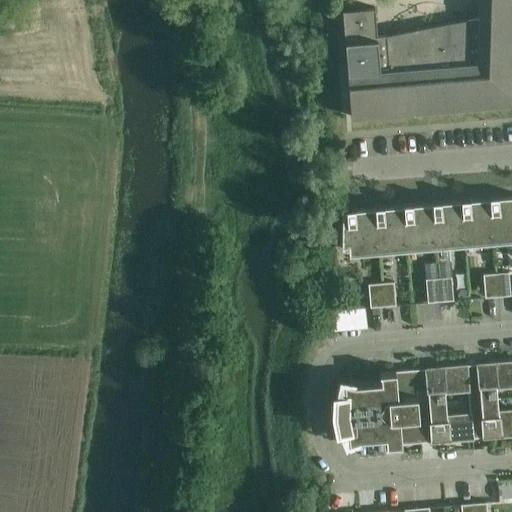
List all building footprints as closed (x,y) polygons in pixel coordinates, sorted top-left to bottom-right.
[(511,0),(479,0),(479,17),(377,36),(375,8),(342,11),(351,117),(511,103),(511,0)] [(511,195),(503,196),(504,199),(500,199),(500,196),(490,197),(493,237),(493,239),(511,238),(511,236),(511,235),(511,195)] [(493,237),(490,197),(488,197),(488,200),(483,200),(483,198),(475,199),(475,201),(472,201),(472,199),(461,200),(465,240),(465,242),(483,240),(482,238),(493,237)] [(465,240),(461,200),(460,200),(460,202),(455,203),(455,200),(446,201),(446,203),(443,204),(443,201),(432,202),(436,242),(436,244),(454,243),(454,241),(465,240)] [(436,242),(432,202),(431,202),(431,205),(426,205),(426,203),(417,203),(417,206),(415,206),(414,204),(404,205),(407,245),(407,247),(425,245),(425,243),(436,242)] [(407,245),(404,205),(402,205),(402,207),(397,208),(397,205),(389,206),(389,208),(386,209),(386,206),(375,207),(378,247),(379,249),(397,248),(396,246),(407,245)] [(378,247),(375,207),(373,207),(374,209),(369,210),(368,208),(360,208),(360,211),(357,211),(357,209),(342,210),(341,244),(343,244),(343,242),(348,241),(349,250),(350,250),(350,252),(368,250),(368,248),(378,247)] [(509,272),(496,273),(498,296),(511,295),(509,272)] [(498,296),(496,273),(483,274),(485,297),(498,296)] [(452,277),(439,278),(441,301),(454,300),(452,277)] [(441,301),(439,278),(426,279),(428,302),(441,301)] [(394,281),(381,283),(383,306),(396,305),(394,281)] [(406,303),(416,304),(418,283),(407,282),(406,303)] [(383,306),(381,283),(368,284),(370,307),(383,306)] [(466,365),(468,389),(469,401),(497,399),(496,387),(511,385),(511,360),(478,364),(478,373),(468,374),(467,364),(466,365)] [(468,389),(466,365),(426,368),(427,378),(416,379),(415,369),(414,369),(417,405),(446,403),(445,391),(468,389)] [(420,442),(417,405),(414,369),(379,372),(379,374),(381,374),(381,380),(354,383),(344,381),(344,393),(335,394),(334,412),(338,431),(348,430),(349,442),(359,438),(386,436),(386,443),(385,443),(385,445),(420,442)] [(511,434),(511,409),(498,411),(497,399),(469,401),(470,413),(472,437),(473,437),(472,427),(483,427),(484,436),(511,434)] [(472,437),(470,413),(447,415),(446,403),(417,405),(420,442),(421,442),(421,432),(431,431),(432,441),(472,437)] [(487,511),(487,502),(474,503),(474,511),(487,511)] [(474,511),(474,503),(461,504),(461,511),(474,511)]
